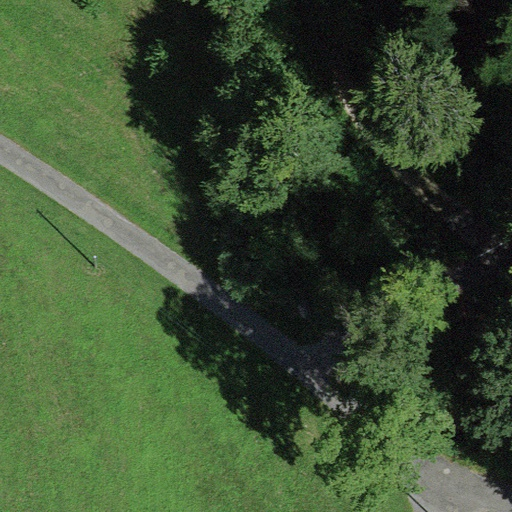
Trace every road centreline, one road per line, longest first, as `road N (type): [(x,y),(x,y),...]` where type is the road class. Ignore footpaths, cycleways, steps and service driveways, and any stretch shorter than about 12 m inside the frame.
road 1 (track): [(0,156),(313,358)]
road 2 (track): [(313,358),(429,472),(511,500)]
road 3 (track): [(415,188),(367,134),(304,0)]
road 4 (track): [(415,188),(313,358)]
